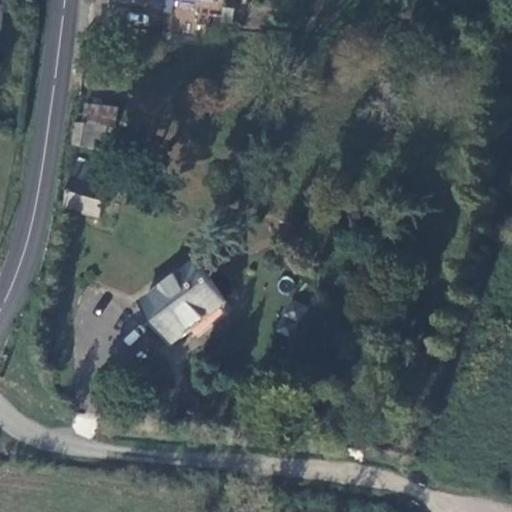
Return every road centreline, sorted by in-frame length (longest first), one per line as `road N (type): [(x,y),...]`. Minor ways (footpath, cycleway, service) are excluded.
road 1 (track): [(0,417),(80,450),(481,505)]
road 2 (tertiary): [(0,320),(27,248),(64,0)]
